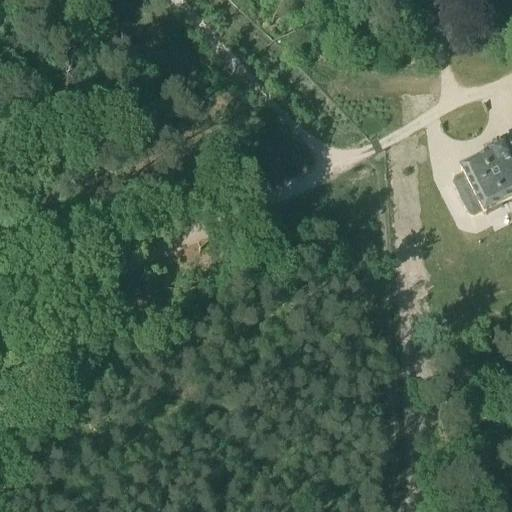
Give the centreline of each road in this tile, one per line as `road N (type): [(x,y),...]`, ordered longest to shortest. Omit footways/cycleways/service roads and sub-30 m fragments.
road 1 (track): [(0,328),(511,81)]
road 2 (track): [(356,155),(401,207),(409,511)]
road 3 (track): [(0,190),(241,75)]
road 4 (unclassified): [(173,0),(292,129),(319,150),(351,157)]
